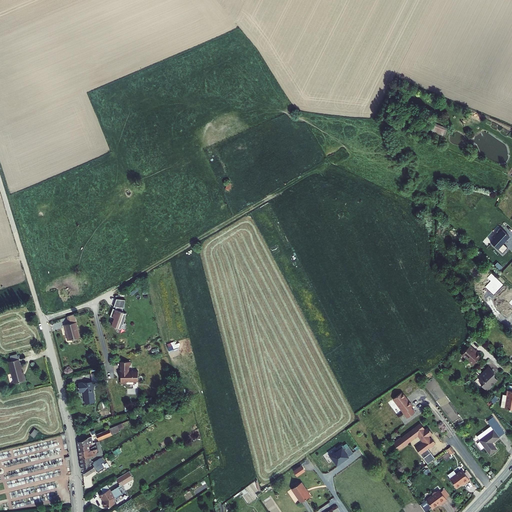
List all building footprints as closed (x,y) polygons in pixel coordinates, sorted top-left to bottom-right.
[(431,121),(427,128),(443,135),(446,128),(431,121)] [(448,224),(443,229),(446,232),(452,228),(448,224)] [(451,228),(447,233),(458,243),(462,238),(451,228)] [(499,228),(488,242),(503,252),(507,246),(503,243),(508,235),(499,228)] [(115,307),(111,316),(116,317),(113,326),(122,329),(129,313),(127,312),(128,309),(124,308),(125,306),(126,306),(127,298),(119,297),(116,305),(118,305),(118,309),(115,307)] [(68,325),(62,326),(66,341),(79,337),(73,315),(66,317),(68,325)] [(177,341),(168,342),(169,351),(178,349),(177,341)] [(469,343),(460,352),(471,362),(479,354),(473,349),(474,348),(469,343)] [(17,359),(8,361),(13,383),(24,381),(23,375),(22,375),(17,359)] [(130,361),(120,360),(120,369),(118,369),(118,374),(121,374),(120,376),(120,377),(119,383),(125,383),(125,380),(137,381),(137,371),(133,371),(132,371),(128,370),(128,364),(130,364),(130,361)] [(489,362),(474,376),(480,382),(481,381),(488,387),(493,382),(492,381),(497,376),(492,371),(494,368),(489,362)] [(89,382),(76,383),(77,393),(82,392),(83,404),(93,402),(91,387),(93,387),(92,381),(97,381),(96,374),(89,375),(89,382)] [(415,409),(404,395),(395,402),(409,421),(417,415),(413,410),(415,409)] [(492,427),(479,437),(480,439),(477,441),(481,446),(484,443),(490,451),(497,446),(492,440),(504,430),(492,415),(486,420),(489,424),(492,427)] [(417,446),(421,452),(429,446),(430,445),(431,446),(432,445),(433,445),(436,443),(435,442),(437,441),(433,436),(432,436),(430,434),(434,432),(429,425),(425,428),(426,427),(422,421),(403,436),(402,435),(394,442),(400,448),(407,442),(408,443),(410,441),(415,436),(416,437),(420,434),(424,440),(424,442),(422,441),(417,446)] [(492,427),(489,424),(476,434),(479,437),(492,427)] [(111,427),(95,434),(97,440),(110,434),(110,432),(113,431),(111,427)] [(90,436),(77,442),(79,454),(90,453),(93,450),(93,447),(89,448),(88,440),(91,438),(90,436)] [(342,447),(348,456),(352,453),(346,444),(342,447)] [(421,452),(424,455),(432,450),(429,446),(421,452)] [(342,447),(329,456),(337,466),(349,457),(348,456),(342,447)] [(424,455),(429,461),(436,456),(432,450),(424,455)] [(91,461),(90,455),(79,456),(81,469),(91,463),(91,461)] [(91,463),(81,469),(84,474),(95,466),(94,464),(104,457),(103,455),(91,463)] [(305,469),(302,465),(295,470),(298,474),(305,469)] [(464,466),(452,476),(459,485),(465,480),(466,481),(472,476),(464,466)] [(127,471),(115,478),(118,484),(120,484),(131,478),(131,477),(127,471)] [(291,487),(300,501),(309,495),(304,488),(305,488),(300,480),(291,487)] [(448,487),(445,490),(451,497),(454,495),(448,487)] [(108,489),(98,495),(100,499),(101,498),(102,500),(102,501),(102,506),(108,506),(113,503),(113,497),(112,494),(110,490),(109,490),(108,489)] [(434,496),(430,499),(437,508),(444,503),(445,504),(452,499),(451,497),(445,490),(444,489),(441,491),(440,490),(434,494),(434,496)] [(132,497),(111,511),(147,511),(144,506),(140,509),(132,497)]
